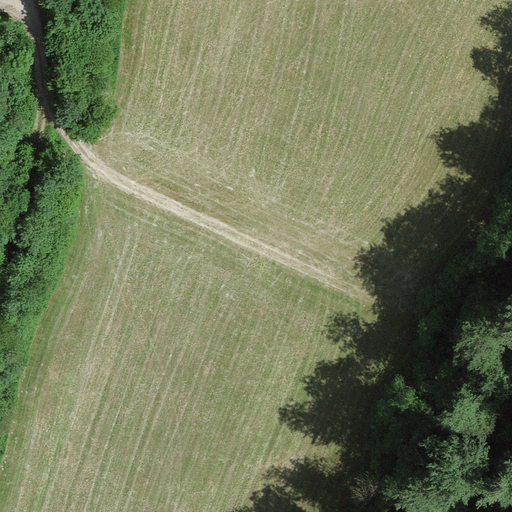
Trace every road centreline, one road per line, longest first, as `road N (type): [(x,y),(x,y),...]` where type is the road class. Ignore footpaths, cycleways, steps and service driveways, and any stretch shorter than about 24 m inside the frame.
road 1 (track): [(0,234),(39,107),(15,0)]
road 2 (track): [(39,107),(99,176),(234,240)]
